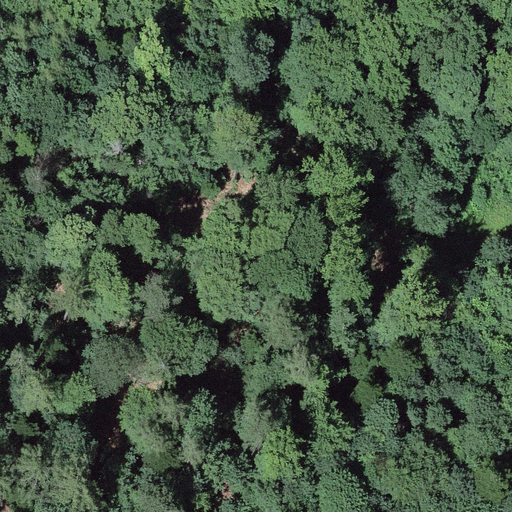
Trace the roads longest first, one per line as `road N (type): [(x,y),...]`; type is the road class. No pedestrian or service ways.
road 1 (track): [(511,230),(450,248),(396,241),(291,140),(259,122),(183,113),(0,128)]
road 2 (track): [(511,261),(430,198),(415,73),(363,0)]
